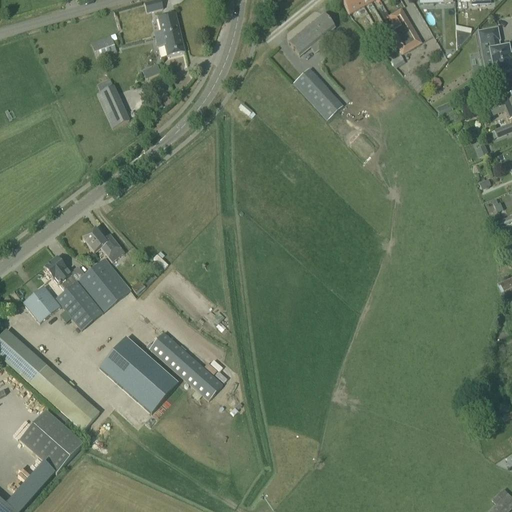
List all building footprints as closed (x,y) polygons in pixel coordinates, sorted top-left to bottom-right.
[(163,0),(160,0),(147,4),(150,14),(166,9),(163,0)] [(339,0),(349,17),(371,5),(368,0),(339,0)] [(401,10),(388,18),(393,26),(386,31),(402,57),(422,45),(401,10)] [(155,40),(179,34),(175,15),(157,19),(161,33),(154,35),(155,40)] [(334,30),(329,24),(323,16),(288,44),(300,59),(310,50),(314,55),(326,46),(322,40),(334,30)] [(497,30),(479,34),(481,46),(490,44),(491,52),(490,52),(491,54),(489,54),(490,59),(492,59),(495,77),(497,77),(497,79),(505,78),(504,75),(511,73),(511,63),(511,64),(511,63),(511,58),(509,49),(502,50),(500,42),(497,30)] [(471,36),(456,32),(457,51),(471,36)] [(155,40),(157,49),(164,47),(167,59),(184,55),(179,34),(155,40)] [(117,54),(114,47),(112,42),(117,41),(115,36),(91,45),(97,62),(117,54)] [(157,67),(152,69),(155,78),(161,75),(157,67)] [(413,69),(403,76),(415,93),(424,86),(413,69)] [(343,109),(309,72),(293,86),(327,123),(343,109)] [(440,84),(431,79),(427,87),(437,91),(440,84)] [(113,89),(110,81),(97,87),(100,95),(97,96),(112,131),(129,123),(113,89)] [(489,119),(493,118),(506,113),(510,124),(511,123),(511,100),(486,111),(489,119)] [(242,105),(239,109),(248,118),(252,113),(242,105)] [(441,119),(453,113),(449,105),(437,110),(441,119)] [(361,114),(341,133),(346,138),(366,120),(361,114)] [(497,140),(511,135),(511,134),(511,125),(508,127),(494,133),(491,134),(494,141),(497,140)] [(483,191),(491,188),(488,182),(481,185),(483,191)] [(511,222),(510,219),(494,225),(500,239),(506,237),(503,229),(511,225),(511,222)] [(112,265),(120,259),(124,255),(110,237),(104,242),(95,231),(82,241),(94,256),(100,251),(112,265)] [(64,283),(70,290),(77,284),(57,260),(44,270),(53,281),(59,288),(64,283)] [(56,301),(62,309),(82,333),(130,293),(104,261),(77,284),(70,290),(56,301)] [(503,299),(511,294),(511,280),(497,287),(503,299)] [(136,294),(143,287),(139,283),(132,290),(136,294)] [(40,326),(62,309),(56,301),(54,303),(43,289),(23,305),(40,326)] [(215,317),(211,321),(217,327),(221,323),(215,317)] [(0,359),(20,378),(36,360),(6,333),(0,339),(0,359)] [(223,388),(163,336),(152,349),(150,346),(147,349),(209,404),(223,388)] [(125,340),(99,370),(151,417),(178,387),(125,340)] [(99,416),(36,360),(20,378),(82,434),(99,416)] [(511,410),(511,409),(499,415),(503,424),(511,419),(511,410)] [(83,446),(46,413),(19,444),(56,477),(83,446)] [(496,507),(490,511),(509,511),(511,510),(511,500),(504,491),(492,503),(496,507)] [(0,511),(11,511),(6,508),(0,502),(0,511)]
